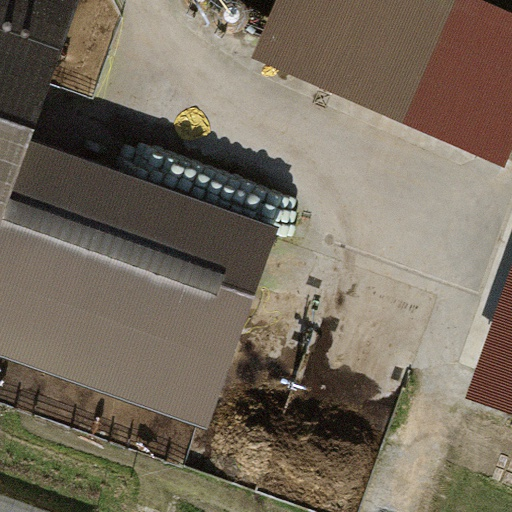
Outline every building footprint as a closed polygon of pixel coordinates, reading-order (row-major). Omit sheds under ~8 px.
[(74,0),(0,0),(0,377),(207,446),(271,227),(24,142),(74,0)] [(170,0),(171,3),(174,8),(179,12),(185,14),(191,14),(197,11),(202,7),(205,2),(205,0),(170,0)] [(203,24),(207,29),(212,32),(217,34),(223,33),(229,31),(233,26),(235,21),(236,15),(235,9),(231,4),(227,1),(224,0),(213,0),(211,1),(207,4),(203,8),(202,13),(201,18),(203,24)] [(511,141),(511,8),(492,0),(275,0),(253,51),(503,162),(511,141)] [(511,283),(475,409),(511,419),(511,283)] [(69,511),(0,488),(0,511),(69,511)]
